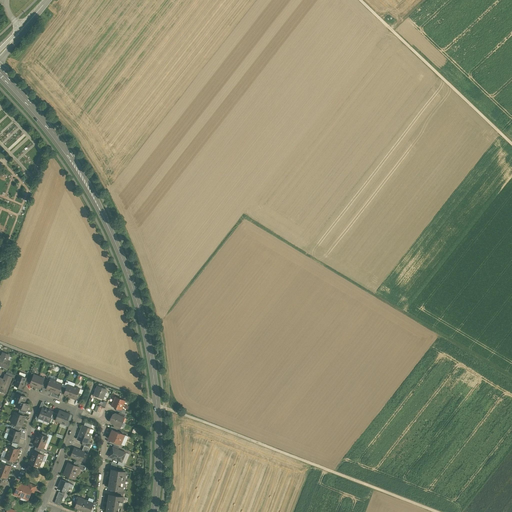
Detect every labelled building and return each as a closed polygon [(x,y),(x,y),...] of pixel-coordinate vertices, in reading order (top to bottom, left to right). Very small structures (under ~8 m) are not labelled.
[(8,355),(2,352),(0,357),(0,364),(8,368),(10,362),(6,360),(8,355)] [(34,374),(32,379),(30,385),(35,387),(39,376),(34,374)] [(6,375),(4,380),(0,378),(0,387),(1,387),(0,388),(0,390),(5,393),(12,377),(6,375)] [(26,378),(19,375),(15,386),(18,387),(19,384),(23,386),(26,378)] [(39,376),(35,387),(40,389),(41,386),(43,381),(44,378),(39,376)] [(56,381),(50,379),(49,383),(47,388),(46,389),(52,391),(56,381)] [(62,383),(56,381),(52,391),(58,394),(59,391),(61,386),(62,383)] [(64,393),(64,394),(70,397),(74,386),(68,384),(67,388),(64,393)] [(107,389),(97,385),(94,395),(102,398),(103,397),(105,393),(107,389)] [(74,386),(70,397),(76,399),(76,398),(78,393),(80,389),(74,386)] [(21,395),(16,393),(14,399),(18,400),(24,403),(27,397),(21,395)] [(125,400),(115,396),(112,405),(117,407),(121,409),(125,400)] [(24,403),(18,400),(16,406),(20,408),(26,410),(27,410),(29,404),(24,403)] [(48,409),(43,407),(42,408),(40,414),(39,418),(44,420),(48,409)] [(53,411),(48,409),(44,420),(49,422),(50,418),(53,412),(53,411)] [(65,412),(60,410),(58,414),(56,420),(56,421),(61,423),(65,412)] [(18,413),(15,412),(13,417),(24,421),(26,416),(24,416),(18,413)] [(70,414),(65,412),(61,423),(66,424),(66,425),(68,419),(70,414)] [(119,415),(115,413),(113,414),(112,417),(122,422),(124,417),(119,415)] [(24,421),(13,417),(11,423),(15,424),(21,426),(22,427),(24,421)] [(122,422),(112,417),(110,420),(111,422),(115,424),(120,426),(122,422)] [(82,425),(80,433),(78,439),(77,438),(77,439),(83,441),(88,443),(92,433),(89,432),(90,428),(82,425)] [(13,430),(11,429),(9,434),(20,438),(22,433),(19,432),(13,430)] [(117,431),(112,429),(112,430),(109,439),(112,440),(120,444),(121,443),(124,434),(117,431)] [(41,434),(38,433),(36,439),(46,443),(48,437),(47,436),(41,434)] [(20,438),(9,434),(7,439),(13,441),(18,443),(20,438)] [(46,443),(36,439),(33,445),(42,448),(44,449),(46,443)] [(11,447),(9,446),(7,452),(17,456),(19,450),(17,449),(11,447)] [(118,449),(113,447),(109,456),(119,460),(122,461),(126,452),(118,449)] [(82,451),(74,448),(70,457),(82,461),(85,454),(85,452),(82,451)] [(34,451),(31,457),(42,461),(44,455),(39,453),(34,451)] [(17,456),(7,452),(5,458),(13,461),(15,462),(17,456)] [(42,461),(31,457),(29,463),(30,463),(36,465),(40,467),(42,461)] [(5,464),(1,463),(0,465),(0,469),(9,472),(11,467),(11,466),(5,464)] [(73,465),(68,463),(63,474),(73,478),(76,471),(78,472),(79,469),(84,471),(84,470),(79,468),(79,467),(73,465)] [(9,472),(0,469),(0,475),(3,477),(7,478),(9,472)] [(116,470),(112,469),(112,470),(109,488),(118,490),(123,490),(123,486),(124,487),(125,486),(125,484),(124,483),(125,479),(126,478),(126,476),(125,475),(126,472),(116,470)] [(70,483),(61,480),(58,488),(63,490),(66,491),(70,483)] [(28,486),(27,490),(31,491),(34,492),(36,486),(30,483),(28,486)] [(25,486),(19,484),(16,491),(16,492),(20,493),(20,495),(28,498),(31,491),(27,490),(28,486),(26,485),(25,486)] [(117,495),(110,494),(106,511),(120,511),(121,511),(122,511),(122,509),(122,508),(121,508),(122,504),(123,504),(123,503),(124,501),(123,501),(123,496),(117,495)] [(86,501),(79,498),(77,503),(76,507),(82,510),(86,501)] [(89,511),(93,503),(86,501),(82,510),(87,511),(89,511)]
